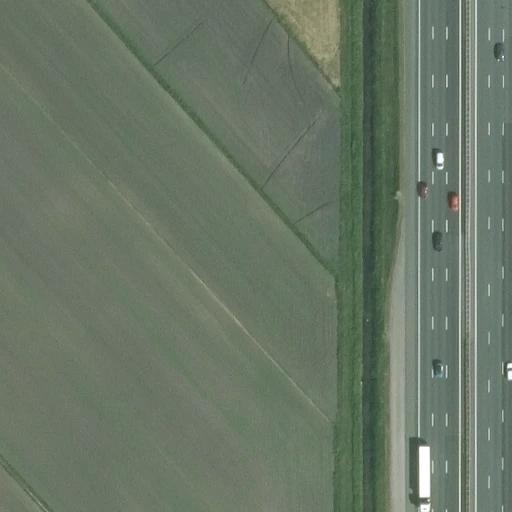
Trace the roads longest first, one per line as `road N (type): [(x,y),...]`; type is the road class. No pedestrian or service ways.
road 1 (motorway): [(498,511),(495,0)]
road 2 (motorway): [(440,0),(440,511)]
